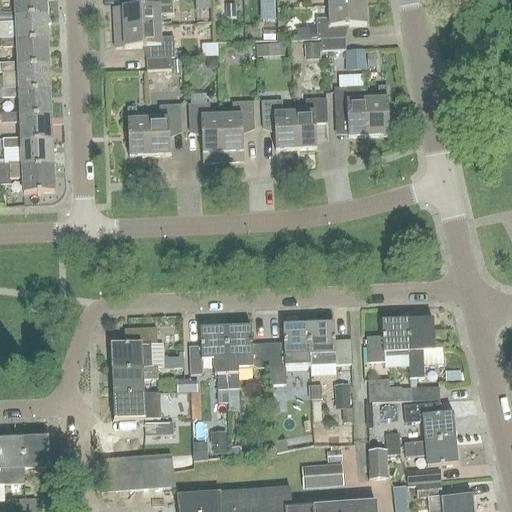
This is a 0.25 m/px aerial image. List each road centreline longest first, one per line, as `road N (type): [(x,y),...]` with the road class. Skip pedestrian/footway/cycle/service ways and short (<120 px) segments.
road 1 (residential): [(464,295),(91,317),(56,412),(0,415)]
road 2 (residential): [(81,235),(300,224),(444,185)]
road 3 (residential): [(81,235),(73,0)]
road 4 (residential): [(511,489),(464,295)]
road 5 (residential): [(444,185),(410,0)]
